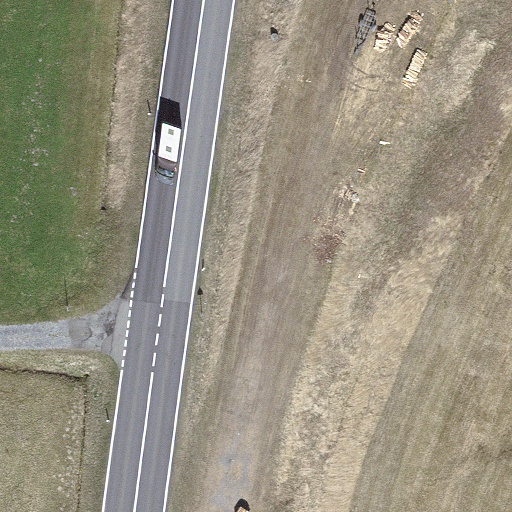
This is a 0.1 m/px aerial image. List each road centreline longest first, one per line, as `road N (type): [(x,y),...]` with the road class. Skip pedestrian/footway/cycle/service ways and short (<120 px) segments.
road 1 (primary): [(136,511),(206,0)]
road 2 (track): [(159,334),(0,337)]
